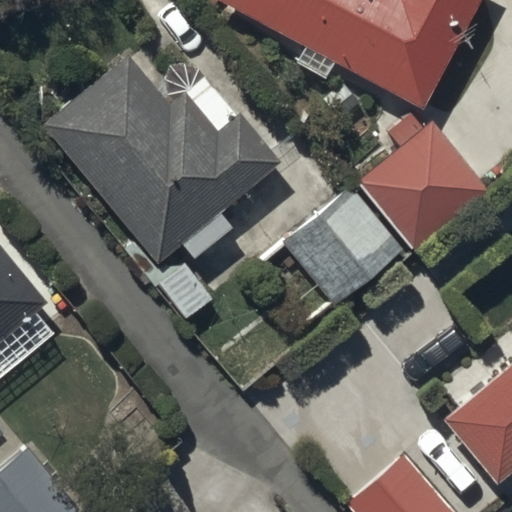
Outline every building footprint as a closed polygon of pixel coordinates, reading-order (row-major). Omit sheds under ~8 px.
[(414,105),(466,0),(211,0),(299,44),(290,61),(319,76),(326,61),(414,105)] [(122,50),(38,118),(154,260),(177,241),(188,254),(226,223),(214,208),(272,161),(231,112),(210,129),(177,89),(163,100),(122,50)] [(406,249),(482,187),(426,119),(421,124),(409,109),(383,130),(394,143),(275,240),(326,302),(400,242),(406,249)] [(0,334),(44,297),(0,244),(0,334)] [(488,481),(511,461),(511,329),(433,396),(444,408),(433,417),(488,481)] [(23,445),(0,464),(0,511),(69,511),(75,507),(23,445)] [(455,511),(401,448),(342,498),(353,511),(455,511)]
